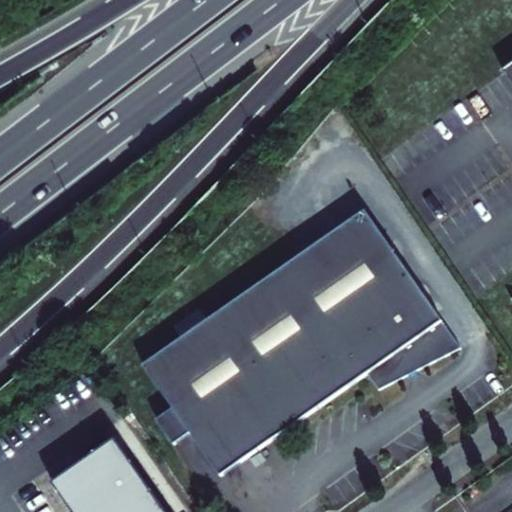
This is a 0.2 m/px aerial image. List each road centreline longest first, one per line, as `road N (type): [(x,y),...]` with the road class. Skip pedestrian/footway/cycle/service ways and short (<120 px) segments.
road 1 (trunk): [(0,351),(128,232),(352,0)]
road 2 (trunk): [(0,214),(281,0)]
road 3 (trunk): [(207,0),(0,158)]
road 4 (unclassified): [(386,511),(511,423)]
road 5 (trunk): [(128,0),(0,73)]
